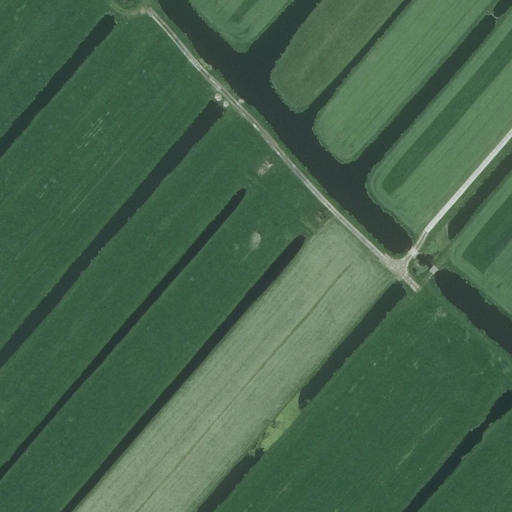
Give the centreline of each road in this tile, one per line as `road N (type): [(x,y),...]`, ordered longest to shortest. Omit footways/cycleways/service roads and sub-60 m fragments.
road 1 (track): [(147,6),(304,180),(417,290)]
road 2 (track): [(397,268),(511,132)]
